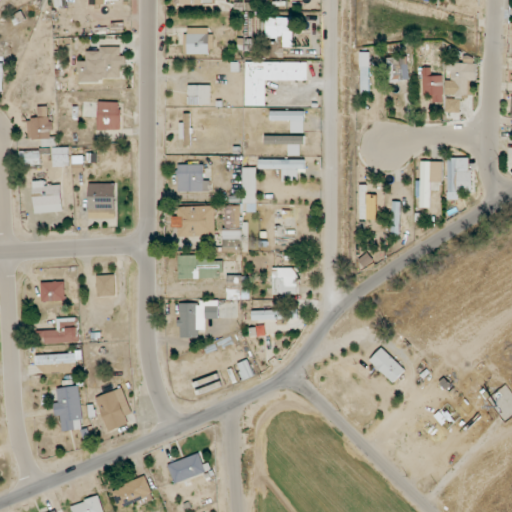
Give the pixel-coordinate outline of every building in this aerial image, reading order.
[(292,48),(293,17),(266,17),(266,37),(276,38),(275,46),(282,46),(282,47),(292,48)] [(210,28),(184,29),(185,55),(211,54),(210,28)] [(121,80),(120,65),(127,65),(126,56),(121,56),(121,47),(99,47),(99,51),(86,51),(86,61),(78,61),(78,81),(121,80)] [(360,94),(369,94),(370,52),(361,52),(360,94)] [(391,81),(410,80),(409,57),(390,58),(391,81)] [(266,80),(307,81),(308,62),(246,62),(245,106),(265,106),(266,80)] [(475,95),(475,63),(448,63),(448,72),(453,72),(452,95),(475,95)] [(444,102),(443,76),(432,76),(432,68),(423,68),(424,96),(433,96),(433,102),(444,102)] [(211,105),(211,85),(188,85),(188,104),(211,105)] [(121,130),(120,102),(98,102),(98,130),(121,130)] [(42,147),(56,146),(56,137),(51,137),(50,106),(38,107),(38,118),(27,119),(28,139),(42,139),(42,147)] [(304,133),(304,112),(272,111),(272,120),(291,121),(291,133),(304,133)] [(181,122),(182,146),(191,145),(190,113),(184,114),(184,122),(181,122)] [(70,147),(53,148),(53,167),(70,167),(70,147)] [(20,164),(40,165),(41,152),(20,151),(20,164)] [(473,170),(457,170),(457,158),(448,158),(449,194),(473,193),(473,170)] [(287,181),(298,181),(299,170),(305,170),(305,161),(259,159),(259,169),(287,170),(287,181)] [(421,187),(419,187),(419,207),(430,208),(431,182),(442,183),(443,162),(421,161),(421,187)] [(204,165),(178,164),(178,191),(209,192),(209,180),(204,180),(204,165)] [(256,167),(243,167),(244,213),(257,213),(256,167)] [(62,185),(46,185),(46,181),(33,181),(34,213),(63,212),(62,185)] [(89,219),(105,218),(105,209),(116,209),(116,183),(89,184),(89,219)] [(401,202),(393,202),(392,235),(400,236),(401,202)] [(224,252),(249,252),(249,223),(240,223),(240,206),(224,205),(224,252)] [(178,207),(178,216),(172,216),(172,228),(179,228),(179,237),(215,236),(215,206),(178,207)] [(359,259),(364,266),(373,260),(368,253),(359,259)] [(178,255),(179,279),(223,278),(222,261),(209,261),(209,255),(178,255)] [(297,268),(272,268),(273,295),(297,294),(297,268)] [(116,296),(115,274),(97,275),(98,297),(116,296)] [(242,275),(227,276),(228,300),(243,299),(242,275)] [(42,302),(65,301),(65,281),(42,282),(42,302)] [(218,300),(201,301),(201,303),(179,304),(180,337),(198,337),(198,330),(206,329),(206,319),(219,319),(218,300)] [(253,320),(298,318),(298,309),(252,311),(253,320)] [(44,344),(78,343),(78,318),(57,318),(57,330),(36,331),(36,338),(44,337),(44,344)] [(257,326),(257,337),(265,336),(265,326),(257,326)] [(370,361),(394,383),(406,370),(382,348),(370,361)] [(36,355),(36,365),(77,363),(77,353),(36,355)] [(63,431),(84,429),(78,386),(57,388),(59,403),(54,403),(56,417),(61,416),(63,431)] [(97,396),(108,431),(127,425),(125,416),(131,414),(123,388),(97,396)] [(175,484),(210,470),(209,466),(205,467),(199,452),(168,465),(175,484)] [(111,491),(120,509),(153,494),(145,476),(111,491)] [(73,511),(103,511),(99,496),(71,505),(73,511)]
